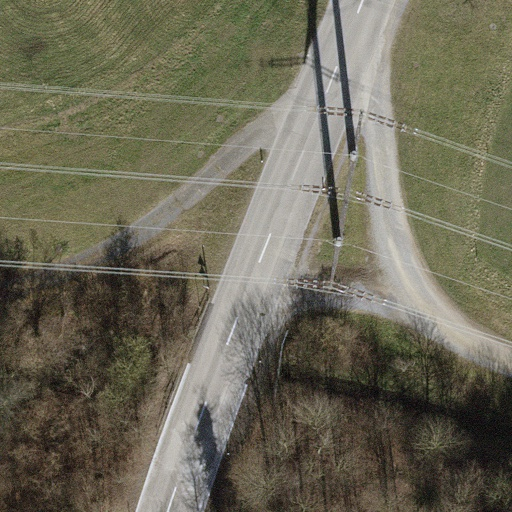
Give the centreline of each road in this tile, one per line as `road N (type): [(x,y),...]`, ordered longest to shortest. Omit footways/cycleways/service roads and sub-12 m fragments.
road 1 (tertiary): [(168,511),(364,0)]
road 2 (track): [(332,80),(56,295),(0,299)]
road 3 (track): [(332,80),(369,92),(405,301)]
road 4 (track): [(405,301),(511,364)]
